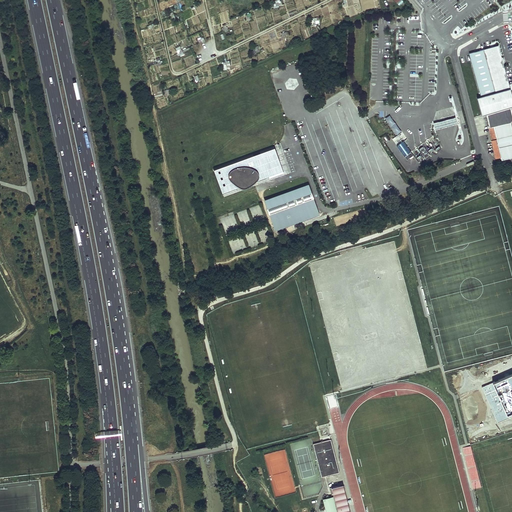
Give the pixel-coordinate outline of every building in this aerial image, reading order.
[(284,32),(278,33),(282,48),(288,47),(284,32)] [(511,106),(511,95),(498,45),(469,53),(481,96),(477,97),(482,115),(486,114),(511,106)] [(511,106),(486,114),(489,127),(490,127),(494,126),(496,133),(492,134),(491,134),(492,141),(497,140),(501,157),(501,159),(511,156),(511,130),(510,122),(511,121),(511,106)] [(433,123),(435,129),(457,123),(456,117),(433,123)] [(501,157),(497,140),(492,141),(496,158),(501,157)] [(397,146),(404,157),(411,152),(403,142),(397,146)] [(411,153),(419,162),(429,153),(421,144),(411,153)] [(260,150),(261,153),(254,156),(253,152),(235,159),(237,165),(231,168),(230,169),(229,169),(229,171),(228,172),(228,174),(229,174),(229,176),(230,178),(231,179),(233,181),(234,182),(236,183),(238,184),(239,185),(240,186),(241,187),(242,187),(243,188),(244,188),(245,188),(246,188),(247,188),(248,187),(249,187),(250,187),(250,186),(252,186),(253,185),(254,184),(255,184),(255,183),(256,183),(257,182),(258,181),(259,180),(260,179),(260,178),(261,176),(261,175),(263,175),(268,174),(269,175),(283,171),(275,145),(260,150)] [(235,159),(214,166),(223,193),(241,187),(240,186),(239,185),(238,184),(236,183),(234,182),(233,181),(231,179),(230,178),(229,176),(229,174),(228,174),(228,172),(229,171),(229,169),(230,169),(231,168),(237,165),(235,159)] [(319,213),(309,185),(265,200),(275,228),(319,213)] [(335,219),(336,226),(345,224),(344,220),(341,221),(340,218),(335,219)] [(511,374),(482,387),(497,422),(511,415),(511,374)] [(478,410),(462,414),(468,436),(484,432),(478,410)] [(335,474),(339,472),(336,461),(331,440),(313,444),(322,477),(335,474)] [(333,498),(336,497),(339,511),(349,511),(348,506),(343,484),(335,486),(333,487),(330,487),(333,497),(333,498)] [(335,511),(332,497),(324,499),(327,511),(335,511)]
